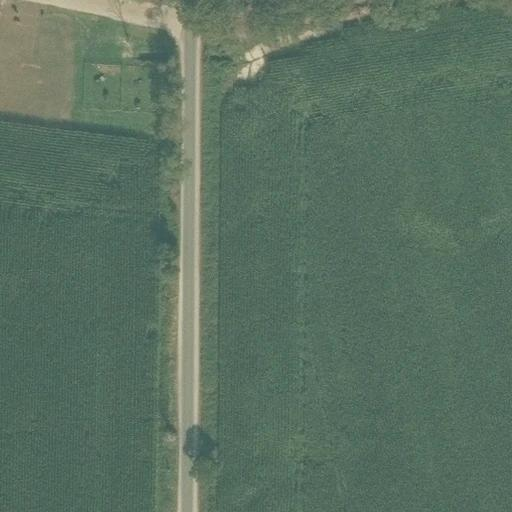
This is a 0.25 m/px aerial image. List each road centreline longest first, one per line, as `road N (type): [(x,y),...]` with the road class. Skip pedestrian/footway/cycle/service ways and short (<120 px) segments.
road 1 (unclassified): [(180,511),(188,0)]
road 2 (track): [(342,0),(187,28)]
